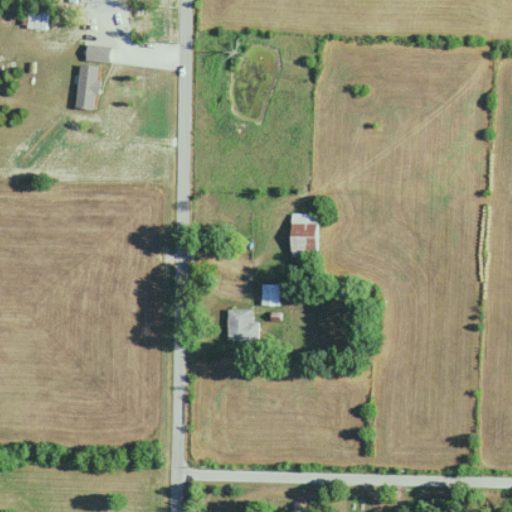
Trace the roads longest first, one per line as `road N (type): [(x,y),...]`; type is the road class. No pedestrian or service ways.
road 1 (residential): [(177,511),(184,0)]
road 2 (residential): [(178,476),(511,481)]
